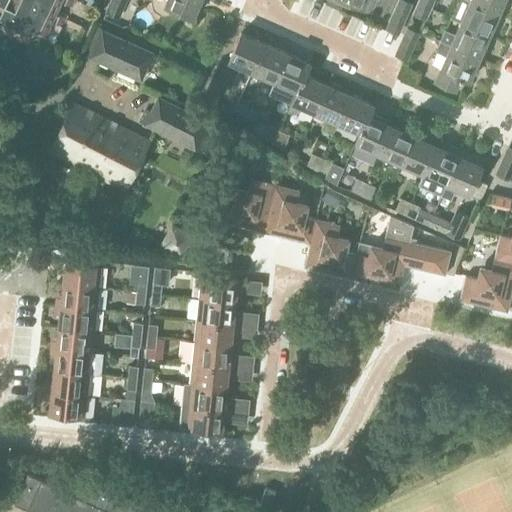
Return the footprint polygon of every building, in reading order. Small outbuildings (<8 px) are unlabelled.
[(10,0),(5,13),(0,10),(0,26),(24,38),(45,32),(51,20),(63,26),(67,17),(55,12),(60,0),(72,5),(74,0),(10,0)] [(94,8),(98,1),(95,0),(86,0),(85,4),(94,8)] [(110,0),(105,12),(119,18),(127,0),(126,0),(110,0)] [(200,0),(166,0),(165,5),(193,17),(200,0)] [(412,2),(406,0),(399,0),(391,19),(402,24),(412,2)] [(419,0),(418,4),(430,9),(433,0),(419,0)] [(471,0),(457,0),(450,17),(460,22),(492,36),(498,22),(495,21),(499,12),(471,0)] [(471,0),(499,12),(504,0),(471,0)] [(426,18),(430,9),(418,4),(414,13),(426,18)] [(492,36),(460,22),(455,34),(444,29),(440,40),(479,57),(483,48),(486,49),(492,36)] [(98,27),(86,55),(141,81),(148,66),(153,68),(159,55),(98,27)] [(419,33),(407,28),(398,49),(410,54),(419,33)] [(246,82),(251,71),(263,43),(241,33),(229,61),(240,66),(235,78),(246,82)] [(479,57),(440,40),(435,51),(446,56),(434,82),(455,91),(461,77),(469,80),(479,57)] [(251,71),(274,81),(286,53),(263,43),(251,71)] [(310,63),(286,53),(274,81),(297,91),(304,74),(305,74),(310,63)] [(300,106),(314,112),(327,84),(305,74),(304,74),(297,91),(287,111),(294,113),(298,112),(300,106)] [(224,81),(214,76),(204,97),(215,102),(224,81)] [(332,134),(337,122),(350,94),(327,84),(314,112),(326,117),(321,129),(332,134)] [(337,122),(360,132),(361,133),(368,115),(368,116),(373,104),(350,94),(337,122)] [(151,113),(147,110),(140,122),(199,152),(213,125),(158,97),(151,113)] [(237,105),(233,115),(243,119),(248,106),(238,102),(237,105)] [(149,142),(73,103),(49,150),(125,189),(149,142)] [(391,126),(368,116),(368,115),(361,133),(360,132),(355,144),(378,154),(391,126)] [(265,137),(273,143),(279,131),(269,126),(265,137)] [(378,154),(400,164),(413,135),(391,126),(378,154)] [(289,135),(279,131),(273,143),(282,149),(289,135)] [(258,142),(248,135),(242,145),(251,152),(258,142)] [(400,164),(423,174),(425,169),(436,145),(413,135),(400,164)] [(423,174),(446,184),(458,155),(461,150),(438,140),(436,145),(425,169),(423,174)] [(497,174),(509,179),(511,171),(511,147),(509,146),(497,174)] [(461,150),(458,155),(446,184),(441,195),(450,199),(455,188),(469,194),(485,160),(461,150)] [(284,168),(287,167),(291,162),(284,157),(279,164),(284,168)] [(308,165),(316,171),(320,161),(311,157),(308,165)] [(328,164),(320,161),(316,171),(323,176),(328,164)] [(215,220),(263,231),(274,184),(250,178),(248,189),(235,186),(232,198),(221,195),(215,220)] [(350,190),(360,194),(365,183),(355,178),(350,190)] [(374,187),(365,183),(360,194),(369,198),(374,187)] [(263,231),(309,242),(315,218),(305,216),(308,203),(296,200),(299,190),(274,184),(263,231)] [(327,190),(321,200),(329,205),(336,195),(327,190)] [(405,214),(410,203),(401,198),(396,210),(405,214)] [(419,207),(410,203),(405,214),(414,218),(419,207)] [(468,216),(456,211),(447,232),(459,237),(468,216)] [(367,252),(359,250),(352,278),(398,289),(410,241),(413,225),(390,214),(385,235),(382,245),(370,242),(367,252)] [(303,266),(352,278),(359,250),(347,247),(349,238),(337,235),(340,224),(315,218),(309,242),(303,266)] [(181,255),(192,235),(171,224),(161,244),(181,255)] [(511,227),(510,236),(499,234),(493,259),(511,263),(511,227)] [(421,269),(427,245),(415,242),(410,266),(421,269)] [(421,269),(433,272),(439,248),(427,245),(421,269)] [(450,250),(439,248),(433,272),(445,275),(450,250)] [(511,263),(493,259),(491,268),(478,265),(475,277),(465,275),(459,299),(507,311),(511,289),(511,263)] [(64,261),(62,283),(98,287),(100,264),(64,261)] [(137,280),(136,291),(145,292),(148,265),(133,264),(132,280),(137,280)] [(154,266),(152,281),(151,292),(161,293),(162,283),(167,283),(168,267),(154,266)] [(201,275),(199,297),(235,301),(237,279),(201,275)] [(62,283),(60,305),(95,308),(98,287),(62,283)] [(144,304),(145,292),(136,291),(135,303),(144,304)] [(151,292),(150,304),(159,305),(161,293),(151,292)] [(199,297),(197,319),(232,323),(235,301),(199,297)] [(60,305),(57,326),(93,329),(95,308),(60,305)] [(230,344),(232,323),(197,319),(195,340),(230,344)] [(133,322),(132,334),(141,335),(142,323),(133,322)] [(148,324),(147,335),(156,336),(157,325),(148,324)] [(57,326),(55,348),(91,351),(93,329),(57,326)] [(140,347),(141,335),(132,334),(131,346),(140,347)] [(147,335),(145,347),(155,348),(156,336),(147,335)] [(228,365),(230,344),(195,340),(192,362),(228,365)] [(55,348),(53,368),(89,372),(89,373),(100,374),(103,353),(91,351),(55,348)] [(226,387),(228,365),(192,362),(190,383),(226,387)] [(129,365),(127,376),(137,377),(138,366),(129,365)] [(143,367),(142,378),(151,379),(153,368),(143,367)] [(53,368),(51,390),(86,394),(89,373),(89,372),(53,368)] [(135,390),(137,377),(127,376),(126,389),(135,390)] [(142,378),(141,390),(150,391),(151,379),(142,378)] [(224,409),(226,387),(190,383),(184,383),(181,404),(224,409)] [(84,417),(86,394),(51,390),(48,413),(84,417)] [(131,426),(134,399),(120,398),(117,424),(131,426)] [(140,400),(137,426),(151,428),(154,401),(140,400)] [(221,431),(224,409),(181,404),(179,427),(186,428),(186,427),(221,431)] [(171,511),(170,511),(169,511),(160,511),(133,499),(133,500),(101,485),(96,496),(53,476),(50,482),(41,478),(40,478),(28,472),(14,502),(26,508),(25,511),(27,511),(171,511)] [(265,488),(262,498),(272,502),(276,491),(265,488)]
